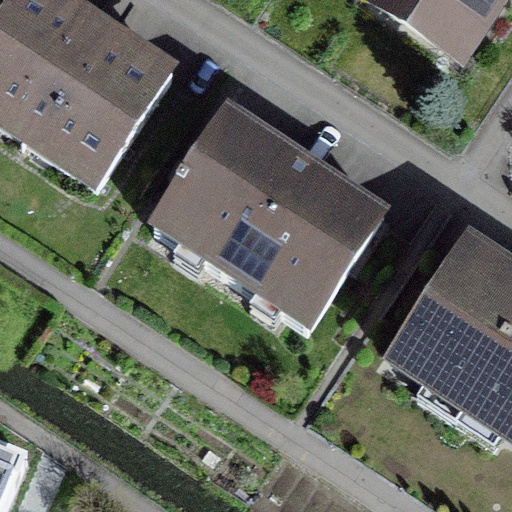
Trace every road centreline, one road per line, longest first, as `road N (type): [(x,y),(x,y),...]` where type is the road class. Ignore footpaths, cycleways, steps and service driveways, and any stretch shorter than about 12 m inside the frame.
road 1 (residential): [(0,249),(397,511)]
road 2 (residential): [(178,0),(511,217)]
